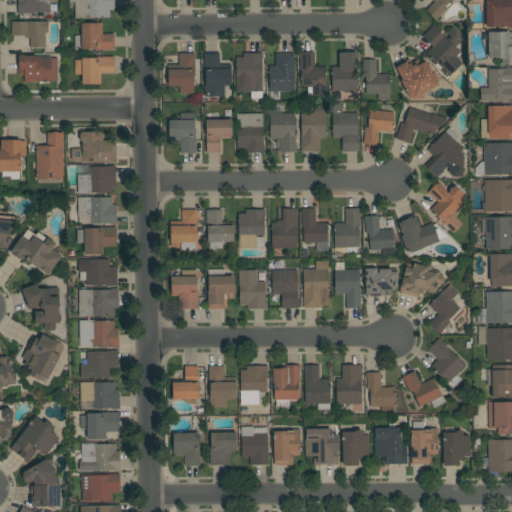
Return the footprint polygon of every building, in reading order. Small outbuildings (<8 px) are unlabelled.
[(57,0),(57,2),(49,3),(49,12),(34,12),(34,13),(22,14),(17,14),(17,0),(57,0)] [(113,0),(113,10),(110,10),(110,18),(88,18),(88,19),(75,19),(75,3),(69,3),(69,0),(113,0)] [(451,0),(444,7),(447,10),(438,18),(439,18),(436,21),(425,10),(434,2),(432,0),(451,0)] [(485,0),(511,0),(511,28),(510,28),(510,27),(486,28),(485,0)] [(48,22),(48,33),(45,33),(45,48),(30,48),(30,38),(26,38),(26,36),(11,36),(11,22),(48,22)] [(114,50),(95,51),(95,50),(81,50),(81,47),(74,47),(74,36),(81,36),(81,23),(102,23),(102,34),(114,34),(114,50)] [(433,24),(440,31),(439,32),(443,36),(452,27),(461,35),(458,39),(461,42),(455,47),(460,52),(455,57),(462,63),(456,69),(461,73),(454,80),(450,76),(449,77),(442,70),(442,69),(441,69),(440,70),(435,65),(436,64),(425,53),(432,46),(422,36),(433,24)] [(487,32),(509,32),(509,39),(511,39),(511,64),(499,65),(499,58),(488,58),(487,32)] [(313,67),(325,67),(325,85),(326,85),(326,96),(312,96),(312,93),(309,93),(309,87),(301,87),(301,70),(300,70),(299,57),(299,56),(298,52),(313,52),(313,67)] [(195,71),(193,71),(194,94),(179,94),(179,86),(168,86),(168,65),(179,65),(179,53),(194,53),(195,71)] [(219,53),(219,61),(231,61),(231,86),(224,86),(224,97),(204,97),(204,53),(219,53)] [(262,53),(262,59),(262,98),(250,99),(250,92),(236,92),(235,57),(243,57),(243,53),(262,53)] [(294,53),(294,68),(294,92),(279,92),(279,100),(269,100),(269,66),(275,66),(275,53),(294,53)] [(332,91),(331,67),(338,67),(338,53),(356,53),(357,91),(332,91)] [(57,81),(50,81),(50,82),(24,82),(24,75),(18,75),(18,55),(24,55),(24,56),(51,56),(51,58),(57,58),(57,81)] [(81,60),(81,58),(95,58),(95,57),(114,57),(114,73),(101,73),(101,84),(82,85),(81,75),(74,75),(74,60),(81,60)] [(376,74),(389,74),(390,94),(389,94),(389,99),(377,99),(377,94),(365,94),(365,77),(362,77),(362,65),(361,65),(361,60),(376,60),(376,74)] [(413,94),(408,96),(401,81),(402,80),(396,68),(397,68),(397,67),(405,62),(405,63),(406,63),(407,65),(410,63),(412,66),(414,65),(415,65),(416,66),(424,62),(424,63),(425,62),(426,65),(427,64),(438,85),(414,97),(413,94)] [(488,69),(505,69),(505,68),(511,68),(511,102),(480,102),(480,88),(488,88),(488,69)] [(357,113),(357,142),(358,142),(359,151),(342,152),(342,138),(332,138),(332,113),(328,113),(328,103),(342,103),(342,113),(357,113)] [(413,129),(408,143),(395,139),(397,135),(401,123),(404,124),(409,108),(420,111),(422,105),(434,109),(433,114),(446,119),(430,135),(413,129)] [(480,119),(487,119),(487,106),(511,106),(511,105),(511,138),(511,139),(489,139),(489,138),(480,138),(480,119)] [(301,152),(300,137),(301,137),(301,113),(313,113),(313,106),(326,106),(326,139),(320,139),(320,151),(301,152)] [(393,112),(392,132),(378,131),(377,145),(362,144),(363,140),(364,127),(368,127),(369,110),(393,112)] [(180,142),(168,142),(168,120),(180,120),(180,113),(194,113),(194,134),(195,134),(195,153),(180,153),(180,142)] [(280,138),(270,138),(269,114),(294,113),(295,136),(296,148),(296,152),(281,152),(280,138)] [(262,114),(263,146),(264,146),(264,152),(244,152),(244,149),(236,149),(236,114),(262,114)] [(231,120),(232,139),(219,139),(220,153),(206,153),(205,120),(231,120)] [(449,127),(458,136),(454,141),(463,149),(460,152),(462,154),(462,168),(464,168),(464,172),(462,172),(462,177),(453,177),(447,171),(449,169),(446,167),(439,174),(436,178),(424,166),(434,156),(427,150),(449,127)] [(71,164),(71,149),(81,148),(81,145),(82,143),(79,141),(79,134),(82,132),(97,132),(99,131),(101,132),(104,134),(104,140),(115,140),(116,163),(71,164)] [(63,179),(36,179),(35,146),(46,146),(46,133),(52,133),(52,132),(58,132),(58,133),(63,133),(63,179)] [(26,156),(19,156),(20,180),(10,180),(10,177),(2,177),(1,172),(0,172),(0,140),(20,140),(20,141),(26,141),(26,156)] [(483,143),(511,143),(511,175),(484,175),(483,143)] [(89,175),(89,167),(110,167),(110,166),(115,166),(115,186),(112,186),(112,193),(92,193),(77,193),(77,175),(89,175)] [(484,180),(511,180),(511,212),(484,212),(484,180)] [(437,202),(427,193),(438,181),(440,183),(439,184),(448,192),(449,191),(448,190),(451,187),(452,188),(455,185),(463,194),(463,201),(464,202),(444,223),(430,210),(437,202)] [(116,224),(109,224),(78,224),(78,216),(77,216),(77,197),(112,197),(112,205),(116,205),(116,224)] [(238,248),(237,214),(245,213),(245,209),(265,209),(265,216),(263,216),(264,236),(263,236),(263,247),(256,247),(256,248),(238,248)] [(271,248),(271,223),(276,223),(276,220),(282,220),(282,209),(297,209),(297,213),(296,213),(296,225),(296,248),(271,248)] [(315,223),(327,223),(328,246),(303,247),(303,226),(302,227),(302,214),(301,214),(301,209),(315,209),(315,223)] [(334,254),(333,223),(345,223),(344,209),(359,209),(360,213),(359,213),(359,225),(358,225),(359,247),(356,247),(356,254),(334,254)] [(181,210),(196,210),(196,213),(203,213),(203,221),(197,221),(197,230),(195,230),(195,249),(188,252),(180,249),(180,247),(170,247),(170,221),(181,221),(181,210)] [(222,223),(233,223),(233,242),(222,242),(222,249),(209,249),(209,243),(207,243),(207,229),(206,229),(206,210),(222,210),(222,223)] [(0,215),(16,217),(15,236),(9,236),(8,246),(6,249),(0,248),(0,215)] [(432,223),(439,242),(422,248),(422,249),(410,253),(406,252),(401,236),(403,235),(401,233),(398,226),(397,222),(400,221),(399,220),(415,215),(419,228),(432,223)] [(393,229),(394,254),(382,255),(381,250),(369,251),(368,233),(365,233),(365,221),(364,221),(364,217),(378,216),(379,230),(393,229)] [(484,218),(510,217),(510,216),(511,216),(511,249),(485,250),(484,218)] [(116,247),(103,247),(103,255),(84,255),(83,243),(76,243),(76,230),(83,230),(83,229),(99,229),(99,227),(116,227),(116,247)] [(48,274),(47,273),(39,268),(38,269),(23,258),(22,260),(20,259),(19,260),(11,255),(12,254),(10,252),(21,236),(22,237),(27,229),(35,235),(38,231),(56,244),(52,249),(61,255),(48,274)] [(489,254),(511,254),(511,287),(491,287),(491,282),(489,282),(489,254)] [(109,259),(109,267),(116,267),(117,286),(106,286),(106,285),(85,286),(85,281),(79,281),(79,272),(78,260),(109,259)] [(399,293),(405,267),(412,269),(413,263),(428,267),(427,271),(431,269),(440,272),(439,275),(442,275),(444,279),(443,283),(439,286),(436,285),(434,293),(432,292),(431,293),(426,292),(426,291),(425,291),(424,294),(420,293),(419,298),(399,293)] [(365,296),(365,268),(376,268),(376,273),(378,273),(378,269),(397,269),(397,274),(397,282),(395,282),(395,290),(390,290),(390,294),(386,294),(386,296),(365,296)] [(328,269),(328,295),(322,295),(322,308),(303,308),(303,269),(328,269)] [(198,309),(178,309),(178,296),(170,296),(170,277),(181,277),(181,270),(196,270),(196,291),(197,291),(198,309)] [(207,309),(207,291),(208,291),(207,270),(224,270),(224,276),(233,276),(234,291),(235,299),(226,299),(227,309),(207,309)] [(257,282),(265,282),(265,302),(266,302),(266,309),(246,309),(246,305),(239,305),(239,285),(238,285),(238,270),(257,270),(257,282)] [(296,270),(297,299),(298,299),(298,308),(281,308),(281,295),(272,295),(272,270),(296,270)] [(346,294),(334,294),(334,270),(360,270),(360,308),(346,308),(346,294)] [(49,289),(49,287),(59,287),(59,297),(58,297),(58,314),(59,314),(60,315),(61,321),(59,322),(58,322),(58,323),(55,323),(55,329),(53,331),(46,331),(44,328),(44,324),(35,324),(34,312),(40,312),(40,308),(39,305),(28,309),(21,289),(36,284),(38,289),(49,289)] [(428,305),(449,284),(458,293),(452,299),(455,302),(454,303),(459,309),(452,316),(453,318),(449,321),(448,320),(447,321),(449,323),(441,331),(442,331),(439,334),(428,323),(437,314),(428,305)] [(110,290),(110,289),(118,289),(118,308),(114,308),(114,316),(79,317),(79,290),(110,290)] [(485,292),(511,292),(511,324),(486,324),(486,323),(482,323),(481,309),(485,308),(485,292)] [(79,321),(93,320),(93,321),(114,321),(114,328),(118,328),(118,348),(111,348),(111,347),(79,347),(79,321)] [(511,360),(486,360),(486,344),(483,344),(482,327),(487,327),(487,329),(511,328),(511,360)] [(33,336),(39,339),(41,334),(63,345),(63,349),(47,380),(40,376),(38,380),(29,375),(32,370),(23,365),(25,360),(22,358),(33,336)] [(427,350),(439,338),(441,341),(441,342),(465,366),(457,374),(462,380),(452,389),(430,367),(437,360),(427,350)] [(107,352),(107,351),(118,351),(118,370),(110,370),(110,378),(80,378),(80,366),(86,366),(87,352),(107,352)] [(0,356),(7,356),(8,365),(10,365),(12,374),(14,374),(15,384),(7,385),(6,387),(0,387),(0,356)] [(276,407),(275,400),(274,400),(273,383),(272,383),(272,369),(280,369),(280,368),(285,368),(285,366),(299,365),(300,370),(299,370),(299,383),(298,383),(298,399),(289,400),(289,406),(276,407)] [(318,380),(329,379),(330,410),(317,410),(317,404),(305,404),(304,382),(304,370),(303,370),(303,365),(318,365),(318,380)] [(341,365),(362,365),(362,369),(361,369),(361,404),(352,404),(352,411),(345,411),(346,404),(335,404),(336,379),(341,379),(341,365)] [(511,398),(491,398),(491,371),(492,371),(492,365),(511,365),(511,398)] [(184,380),(184,366),(198,366),(198,399),(172,399),(172,380),(184,380)] [(224,366),(224,378),(235,377),(235,399),(227,399),(227,408),(210,408),(210,402),(209,402),(209,385),(208,385),(208,366),(224,366)] [(240,405),(240,391),(240,370),(246,370),(246,367),(266,366),(267,373),(266,373),(266,392),(258,393),(259,405),(240,405)] [(420,384),(433,378),(441,397),(419,407),(411,391),(409,392),(404,381),(403,381),(401,377),(414,371),(420,384)] [(380,387),(394,387),(394,406),(394,412),(381,412),(381,407),(370,407),(369,390),(366,390),(366,373),(380,373),(380,387)] [(115,382),(115,390),(119,389),(119,410),(110,410),(110,409),(92,409),(92,401),(80,401),(80,382),(115,382)] [(488,402),(511,402),(511,434),(497,435),(497,428),(495,428),(495,429),(488,429),(488,402)] [(7,439),(3,439),(0,435),(0,410),(2,411),(5,409),(11,409),(13,413),(13,419),(11,420),(12,420),(10,437),(7,439)] [(81,416),(86,416),(86,413),(118,413),(119,432),(106,432),(106,439),(87,439),(87,429),(81,429),(81,416)] [(39,450),(35,450),(27,462),(19,456),(18,456),(10,449),(35,417),(44,423),(47,420),(55,427),(51,432),(59,438),(46,455),(39,450)] [(241,427),(253,427),(253,428),(266,428),(266,433),(267,433),(267,454),(268,454),(268,465),(250,465),(249,457),(241,457),(241,427)] [(400,428),(400,437),(401,437),(401,447),(407,447),(407,465),(382,465),(382,458),(386,458),(386,456),(373,456),(373,438),(374,438),(374,428),(400,428)] [(411,465),(410,430),(425,430),(425,429),(437,428),(438,455),(430,455),(430,464),(411,465)] [(300,456),(293,456),(293,465),(274,465),(273,432),(287,431),(287,430),(293,430),(293,429),(299,429),(300,456)] [(338,465),(314,465),(313,458),(317,458),(317,456),(305,456),(305,439),(305,429),(332,429),(333,448),(338,448),(338,465)] [(341,432),(353,432),(353,430),(362,430),(362,435),(369,435),(369,456),(362,456),(362,459),(358,460),(358,465),(355,465),(355,466),(345,466),(345,465),(342,465),(341,432)] [(470,456),(463,456),(463,461),(459,461),(459,465),(457,465),(457,466),(444,466),(444,465),(443,465),(442,433),(454,432),(454,431),(463,431),(463,436),(470,436),(470,456)] [(184,455),(173,455),(173,434),(199,433),(199,449),(200,449),(200,466),(184,466),(184,455)] [(236,433),(237,451),(229,452),(229,465),(210,465),(210,449),(210,433),(236,433)] [(487,440),(511,439),(511,471),(488,472),(487,440)] [(116,452),(120,452),(120,471),(81,471),(81,444),(96,443),(96,445),(116,444),(116,452)] [(31,507),(31,497),(33,497),(33,494),(31,494),(31,486),(35,485),(33,482),(29,483),(25,482),(22,476),(23,472),(46,459),(53,470),(55,470),(56,473),(56,476),(60,483),(59,506),(31,507)] [(82,502),(82,489),(80,489),(80,475),(107,475),(107,474),(120,474),(120,494),(112,494),(112,501),(82,502)]
